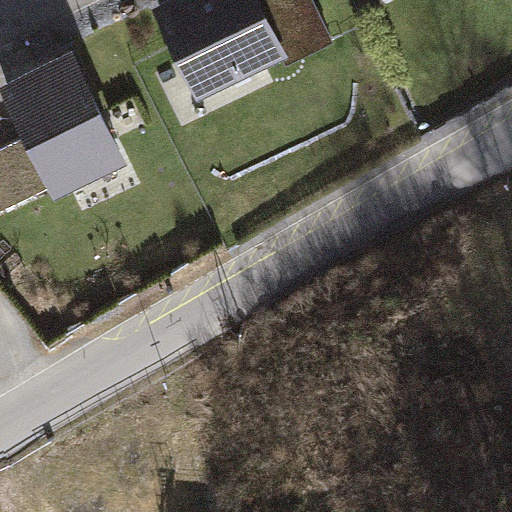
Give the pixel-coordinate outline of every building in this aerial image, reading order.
[(287,47),(263,0),(154,0),(152,1),(172,42),(196,91),(287,47)] [(263,0),(287,47),(292,57),(333,37),(315,0),(263,0)] [(0,74),(27,131),(51,183),(126,148),(74,37),(0,70),(0,74)] [(51,183),(27,131),(0,143),(0,204),(1,206),(51,183)] [(0,476),(0,511),(168,511),(193,498),(134,398),(0,476)]
